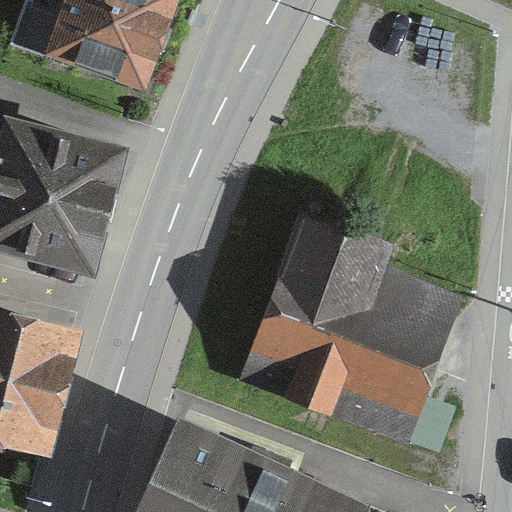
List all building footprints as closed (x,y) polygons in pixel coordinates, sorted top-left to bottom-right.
[(165,0),(34,0),(24,32),(140,72),(165,0)] [(0,229),(91,252),(118,142),(2,113),(6,95),(0,93),(0,229)] [(383,242),(306,214),(251,369),(402,422),(448,292),(375,266),(383,242)] [(68,333),(0,314),(0,427),(40,438),(68,333)] [(349,511),(354,500),(182,422),(141,511),(349,511)]
